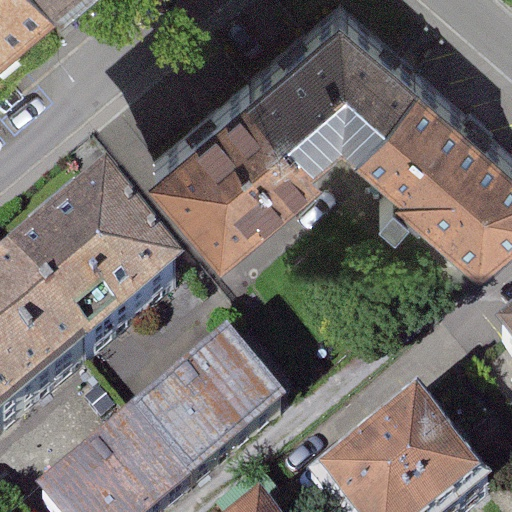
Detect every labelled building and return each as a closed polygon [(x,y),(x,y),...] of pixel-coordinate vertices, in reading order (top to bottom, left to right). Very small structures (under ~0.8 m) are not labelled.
[(0,0),(0,79),(46,42),(10,0),(0,0)] [(10,0),(46,42),(95,0),(10,0)] [(417,78),(339,12),(247,89),(311,164),(341,140),(357,155),(417,78)] [(511,158),(417,78),(357,155),(485,272),(511,239),(511,158)] [(312,205),(311,164),(247,89),(154,167),(239,263),(312,205)] [(190,275),(117,184),(19,267),(94,353),(190,275)] [(0,435),(94,353),(19,267),(0,283),(0,435)] [(511,333),(496,347),(511,365),(511,333)] [(228,344),(129,426),(186,494),(285,412),(228,344)] [(471,511),(492,494),(425,415),(320,503),(328,511),(471,511)] [(129,426),(39,505),(45,511),(163,511),(186,494),(129,426)]
